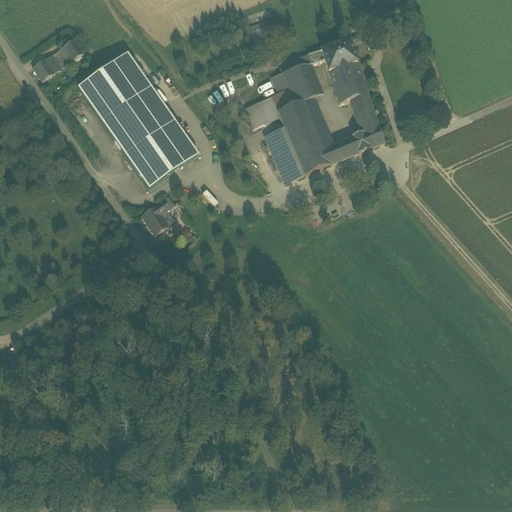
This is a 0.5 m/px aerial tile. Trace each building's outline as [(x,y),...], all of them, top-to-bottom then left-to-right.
[(251,33),(254,45),(277,38),(274,26),(251,33)] [(74,44),(72,45),(68,38),(60,43),(65,50),(62,51),(72,65),(84,57),(74,44)] [(324,64),(328,76),(357,67),(350,44),(321,54),(324,64)] [(72,65),(62,51),(52,59),(61,72),(72,65)] [(307,58),(311,68),(324,64),(321,54),(307,58)] [(128,58),(119,64),(164,127),(172,121),(128,58)] [(33,71),(42,85),(61,72),(52,59),(33,71)] [(119,64),(78,93),(149,193),(198,158),(172,121),(164,127),(119,64)] [(292,68),(293,73),(304,70),(305,69),(304,65),(292,68)] [(349,105),(361,138),(368,154),(370,154),(370,153),(384,147),(384,148),(385,147),(357,67),(328,76),(339,107),(339,108),(340,108),(349,105)] [(359,158),(361,158),(354,141),(334,149),(314,102),(317,101),(304,70),(293,73),(271,80),(278,97),(278,98),(285,113),(279,115),(278,114),(277,115),(276,115),(277,118),(278,118),(279,120),(284,132),(304,180),(305,180),(305,179),(359,158)] [(294,109),(280,77),(226,100),(239,132),(258,124),(265,140),(284,131),(277,116),(294,109)] [(285,188),(304,180),(284,132),(265,140),(285,188)] [(361,138),(354,141),(361,158),(368,154),(361,138)] [(170,212),(170,213),(175,209),(169,200),(164,204),(170,212)] [(141,219),(155,239),(169,230),(167,228),(161,218),(167,214),(170,212),(164,204),(141,219)] [(174,224),(167,214),(161,218),(167,228),(174,224)]
